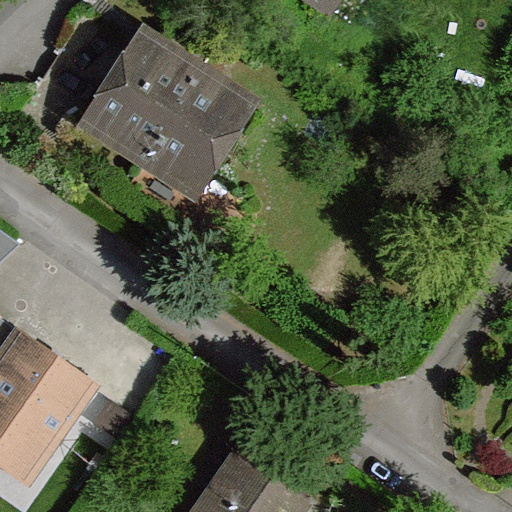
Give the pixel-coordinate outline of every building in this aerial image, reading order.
[(136,43),(86,120),(151,161),(161,146),(214,177),(257,108),(200,73),(196,80),(136,43)] [(0,259),(19,242),(0,228),(0,259)] [(0,361),(17,337),(0,326),(0,361)] [(0,446),(38,473),(97,389),(18,334),(17,337),(0,361),(0,446)] [(298,511),(303,505),(239,461),(203,511),(298,511)]
